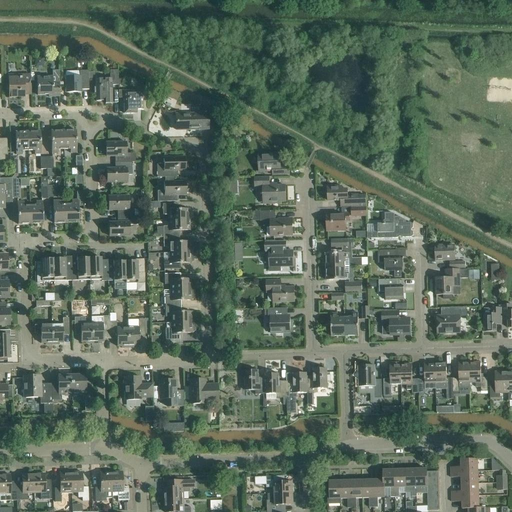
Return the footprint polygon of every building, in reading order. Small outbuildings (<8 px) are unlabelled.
[(66,77),(66,82),(66,92),(78,92),(78,90),(89,90),(88,71),(80,71),(80,77),(66,77)] [(94,94),(96,96),(96,102),(105,101),(105,104),(112,104),(112,85),(118,85),(118,71),(109,71),(110,79),(96,79),(96,85),(93,87),(94,94)] [(8,78),(8,88),(9,98),(25,98),(25,95),(31,95),(31,75),(16,75),(16,78),(8,78)] [(37,78),(37,85),(37,95),(53,95),(53,97),(60,97),(60,82),(53,82),(53,77),(37,78)] [(124,98),(124,104),(124,114),(134,114),(134,110),(143,110),(143,92),(137,92),(137,91),(125,91),(125,98),(124,98)] [(176,114),(176,120),(176,130),(208,129),(208,113),(176,114)] [(64,150),(63,131),(51,132),(52,154),(58,154),(58,150),(64,150)] [(63,131),(64,150),(70,149),(71,153),(77,153),(76,131),(63,131)] [(28,151),(27,132),(15,133),(16,155),(22,155),(22,151),(28,151)] [(40,132),(27,132),(28,151),(34,151),(34,154),(41,154),(40,132)] [(118,163),(132,162),(136,162),(135,153),(126,153),(126,143),(106,143),(106,157),(118,157),(118,163)] [(273,175),(279,175),(289,174),(289,166),(280,167),(280,155),(276,156),(276,154),(269,154),(269,153),(259,154),(259,172),(273,172),(273,175)] [(157,178),(164,177),(165,177),(173,177),(174,177),(174,171),(185,171),(185,157),(164,158),(164,164),(157,165),(157,178)] [(132,162),(118,163),(118,169),(107,169),(107,183),(127,182),(127,175),(132,175),(132,162)] [(12,199),(11,178),(0,178),(0,208),(4,209),(4,203),(12,203),(12,199)] [(263,187),(263,204),(273,204),(273,202),(286,202),(285,186),(269,186),(269,178),(255,178),(255,188),(263,187)] [(160,202),(165,202),(175,202),(174,196),(186,195),(186,182),(173,182),(165,182),(164,182),(164,191),(157,191),(157,202),(160,202)] [(352,207),(367,207),(366,197),(359,198),(359,195),(348,196),(348,190),(343,190),(343,187),(328,187),(328,201),(341,201),(341,208),(352,207)] [(65,205),(66,223),(79,223),(79,207),(84,206),(83,192),(76,192),(77,200),(71,201),(71,204),(65,205)] [(120,217),(134,216),(134,210),(129,210),(128,196),(108,197),(109,211),(120,210),(120,217)] [(66,223),(65,205),(59,205),(59,201),(53,201),(54,224),(66,223)] [(31,224),(29,206),(24,206),(24,202),(17,202),(18,225),(31,224)] [(29,206),(31,224),(43,224),(43,202),(36,202),(36,206),(29,206)] [(168,220),(189,220),(192,218),(192,212),(189,210),(176,210),(175,204),(162,204),(162,215),(168,215),(168,220)] [(367,207),(352,207),(352,217),(367,216),(367,207)] [(275,217),(275,211),(260,211),(261,222),(271,222),(271,236),(283,236),(293,235),(292,220),(276,221),(276,217),(275,217)] [(386,224),(378,224),(367,225),(367,240),(397,238),(400,237),(402,237),(411,237),(413,236),(413,232),(412,231),(411,229),(413,228),(413,224),(404,220),(391,212),(385,213),(386,224)] [(350,214),(341,214),(331,214),(332,217),(327,217),(327,231),(338,231),(338,230),(346,230),(345,222),(350,222),(350,214)] [(138,216),(134,216),(120,217),(121,222),(109,223),(110,237),(130,236),(129,225),(138,225),(138,216)] [(189,220),(168,220),(168,226),(163,226),(163,237),(176,236),(176,231),(190,231),(189,220)] [(176,243),(176,236),(163,237),(163,247),(168,247),(169,253),(193,252),(193,244),(190,243),(190,242),(176,243)] [(283,241),(273,242),(266,242),(266,252),(269,252),(270,271),(281,271),(281,267),(294,266),(294,265),(296,265),(295,259),(293,259),(293,251),(283,251),(283,241)] [(455,246),(445,246),(435,246),(435,261),(455,260),(455,246)] [(386,271),(393,271),(403,271),(403,262),(403,257),(397,257),(396,250),(378,251),(378,263),(386,263),(386,271)] [(193,252),(169,253),(169,259),(163,259),(164,270),(177,269),(177,263),(190,263),(190,262),(193,261),(193,252)] [(326,268),(345,267),(345,260),(349,260),(349,253),(326,254),(326,268)] [(71,281),(70,257),(63,257),(63,259),(52,259),(54,281),(71,281)] [(80,257),(70,257),(71,281),(89,280),(88,258),(80,259),(80,257)] [(107,281),(107,260),(101,261),(101,258),(88,258),(89,280),(101,280),(101,281),(107,281)] [(54,281),(52,259),(41,260),(41,262),(35,263),(36,284),(43,283),(42,282),(54,281)] [(125,262),(125,284),(145,283),(144,259),(135,260),(135,262),(125,262)] [(116,260),(107,260),(107,281),(114,281),(114,284),(125,284),(125,262),(116,262),(116,260)] [(499,265),(491,265),(491,273),(499,273),(499,265)] [(345,267),(326,268),(327,281),(350,280),(350,274),(346,274),(345,267)] [(469,279),(480,279),(480,269),(469,269),(469,279)] [(444,299),(452,299),(452,294),(453,294),(453,287),(457,287),(456,279),(460,279),(460,270),(446,270),(446,278),(436,279),(437,295),(444,295),(444,299)] [(170,290),(191,290),(191,280),(177,280),(177,274),(164,274),(164,284),(169,284),(170,290)] [(386,300),(394,300),(404,300),(404,291),(404,286),(397,286),(397,279),(379,280),(379,292),(386,292),(386,300)] [(0,297),(9,297),(8,281),(0,281),(0,297)] [(274,303),(285,302),(295,302),(294,287),(281,288),(281,281),(267,281),(267,294),(274,293),(274,303)] [(346,293),(362,293),(362,282),(346,283),(346,293)] [(191,290),(170,290),(170,296),(164,296),(165,306),(178,307),(178,301),(191,301),(191,300),(194,298),(194,292),(191,290)] [(502,321),(508,321),(508,328),(511,328),(511,305),(501,306),(501,309),(502,309),(502,321)] [(178,307),(165,306),(165,317),(171,317),(171,323),(192,323),(192,312),(178,313),(178,307)] [(271,317),(271,324),(271,334),(290,333),(290,316),(288,316),(288,308),(268,309),(268,316),(268,317),(271,317)] [(467,316),(467,308),(441,308),(442,316),(437,316),(438,334),(460,333),(460,316),(467,316)] [(502,309),(501,309),(491,309),(491,315),(484,315),(484,332),(496,331),(496,324),(502,324),(502,321),(502,309)] [(0,325),(9,325),(9,310),(0,310),(0,325)] [(410,319),(399,319),(399,311),(382,312),(382,323),(390,322),(391,335),(410,335),(410,319)] [(345,336),(345,318),(338,318),(338,314),(331,314),(332,337),(345,336)] [(345,318),(345,336),(359,336),(358,314),(352,314),(352,318),(345,318)] [(110,332),(110,322),(109,317),(102,317),(103,323),(91,323),(92,344),(99,344),(99,342),(103,342),(103,332),(110,332)] [(92,344),(91,323),(80,324),(80,322),(80,318),(74,318),(75,333),(81,333),(81,343),(85,343),(85,344),(92,344)] [(138,327),(127,328),(128,348),(135,348),(135,346),(140,346),(139,334),(145,334),(145,319),(138,319),(138,327)] [(116,322),(110,322),(110,332),(110,337),(117,337),(117,347),(121,347),(121,348),(128,348),(127,328),(117,328),(116,322)] [(192,324),(192,323),(171,323),(171,329),(166,329),(166,340),(179,339),(179,333),(192,333),(192,332),(195,331),(195,325),(192,324)] [(52,345),(52,325),(35,325),(35,333),(41,333),(41,344),(45,344),(45,345),(52,345)] [(52,325),(52,345),(59,345),(59,343),(63,343),(63,325),(52,325)] [(0,358),(10,358),(10,347),(9,347),(9,335),(0,336),(0,331),(0,330),(0,358)] [(476,387),(481,387),(481,392),(488,392),(487,377),(481,378),(481,362),(470,363),(470,383),(476,383),(476,387)] [(453,392),(453,378),(447,378),(446,363),(435,364),(435,384),(446,384),(447,393),(453,392)] [(459,378),(453,378),(453,392),(460,392),(460,383),(470,383),(470,363),(459,363),(459,378)] [(419,393),(419,379),(412,379),(412,364),(401,365),(401,385),(407,385),(407,390),(412,390),(412,394),(419,393)] [(435,384),(435,364),(424,364),(425,379),(419,379),(419,393),(426,393),(425,389),(430,389),(429,384),(435,384)] [(401,385),(401,365),(390,365),(390,380),(384,380),(385,394),(391,394),(391,385),(401,385)] [(382,402),(382,398),(382,380),(375,380),(375,366),(359,366),(359,372),(356,375),(359,378),(359,393),(370,393),(370,402),(382,402)] [(314,377),(307,377),(308,393),(318,393),(318,389),(328,389),(327,369),(314,369),(314,377)] [(267,395),(266,378),(259,378),(259,370),(245,371),(246,391),(256,391),(256,395),(267,395)] [(508,394),(508,372),(495,372),(496,386),(490,386),(490,400),(501,400),(501,394),(508,394)] [(308,393),(307,377),(307,373),(294,374),(294,381),(287,381),(288,398),(298,398),(298,393),(308,393)] [(266,374),(266,378),(267,395),(267,399),(277,399),(277,398),(288,398),(287,381),(279,382),(279,374),(266,374)] [(72,395),(71,375),(58,376),(58,383),(52,383),(52,384),(52,401),(61,401),(61,395),(72,395)] [(86,375),(71,375),(72,395),(83,395),(83,401),(92,401),(92,382),(86,382),(86,375)] [(52,401),(52,384),(41,384),(40,376),(24,377),(24,398),(40,397),(40,404),(45,404),(45,413),(53,413),(52,401)] [(153,397),(153,395),(152,385),(141,385),(141,377),(124,378),(125,400),(141,400),(141,398),(153,397)] [(218,400),(218,395),(218,385),(205,385),(205,380),(195,380),(195,385),(191,385),(191,404),(205,404),(205,400),(218,400)] [(184,407),(184,401),(183,391),(175,391),(175,381),(160,381),(160,399),(167,399),(167,407),(184,407)] [(451,473),(478,472),(478,459),(461,460),(461,467),(451,467),(451,473)] [(417,497),(416,469),(405,470),(406,488),(412,487),(413,497),(417,497)] [(427,469),(416,469),(417,497),(422,497),(422,487),(428,487),(428,485),(427,479),(427,472),(427,469)] [(395,497),(394,470),(383,470),(384,480),(384,488),(391,488),(391,497),(395,497)] [(405,470),(394,470),(395,497),(400,497),(400,488),(406,488),(405,470)] [(82,472),(71,473),(72,493),(78,493),(78,498),(82,498),(83,502),(89,502),(88,487),(82,487),(82,472)] [(112,492),(111,472),(100,473),(101,488),(95,488),(95,498),(96,502),(102,502),(102,499),(106,498),(106,493),(112,492)] [(111,472),(112,492),(118,492),(118,501),(129,501),(128,487),(123,487),(122,472),(111,472)] [(478,472),(451,473),(451,478),(462,478),(462,484),(478,484),(478,472)] [(72,493),(71,473),(60,473),(60,488),(55,489),(55,503),(61,503),(61,494),(72,493)] [(34,494),(33,474),(22,475),(22,487),(16,487),(17,501),(28,501),(27,494),(34,494)] [(33,474),(34,494),(40,493),(41,500),(51,500),(51,486),(45,486),(45,474),(33,474)] [(10,475),(0,475),(0,494),(6,495),(6,502),(17,501),(16,487),(10,487),(10,475)] [(274,495),(293,494),(292,482),(280,482),(280,476),(266,477),(267,488),(273,488),(274,495)] [(373,480),(362,481),(363,498),(369,498),(370,508),(374,508),(373,480)] [(384,480),(373,480),(374,508),(379,508),(378,498),(385,498),(384,488),(384,480)] [(165,501),(184,501),(184,493),(191,492),(191,488),(195,488),(194,481),(177,482),(177,488),(164,488),(165,501)] [(341,499),(341,481),(330,481),(330,499),(327,499),(328,505),(330,505),(330,509),(335,509),(335,505),(341,505),(341,499)] [(351,481),(341,481),(341,499),(348,498),(348,508),(352,508),(351,481)] [(362,481),(351,481),(352,508),(357,508),(357,498),(363,498),(362,481)] [(478,484),(462,484),(462,491),(452,492),(452,497),(479,496),(478,484)] [(293,494),(274,495),(274,501),(267,501),(267,511),(274,511),(281,511),(281,505),(293,505),(293,494)] [(479,496),(452,497),(452,502),(462,502),(463,509),(469,509),(479,508),(479,496)] [(184,501),(165,501),(165,511),(191,511),(191,508),(184,508),(184,501)] [(74,504),(74,511),(85,511),(85,503),(74,504)]
